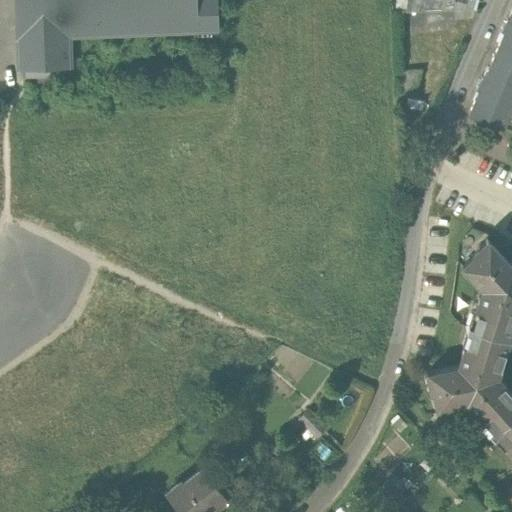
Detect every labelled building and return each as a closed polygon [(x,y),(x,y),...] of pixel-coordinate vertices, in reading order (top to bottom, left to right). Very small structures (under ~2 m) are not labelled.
[(195,0),(19,0),(23,69),(70,67),(69,36),(217,29),(216,3),(196,4),(195,0)] [(406,0),(395,0),(395,8),(406,10),(406,0)] [(406,0),(406,10),(406,11),(449,9),(450,0),(406,0)] [(474,0),(450,0),(449,9),(473,8),(474,0)] [(511,15),(510,21),(507,19),(503,30),(505,31),(485,79),(482,78),(478,88),(480,89),(470,113),(502,127),(511,104),(511,15)] [(511,262),(509,263),(491,243),(479,254),(473,254),(462,264),(483,287),(480,297),(479,296),(476,305),(479,310),(473,327),(507,337),(510,326),(511,326),(511,324),(511,262)] [(507,337),(473,327),(468,344),(463,346),(460,355),(462,355),(459,365),(433,370),(437,387),(434,392),(437,407),(467,400),(474,407),(472,408),(478,415),(484,415),(496,428),(511,412),(511,390),(502,380),(507,376),(505,369),(499,367),(505,348),(503,348),(507,337)] [(325,426),(305,407),(296,417),(315,436),(325,426)] [(511,412),(496,428),(508,441),(507,446),(511,451),(511,412)] [(201,467),(182,483),(179,480),(163,493),(178,511),(205,511),(202,508),(221,493),(224,498),(226,497),(201,467)] [(255,494),(239,474),(228,483),(244,502),(255,494)] [(385,481),(375,490),(393,510),(403,501),(385,481)]
